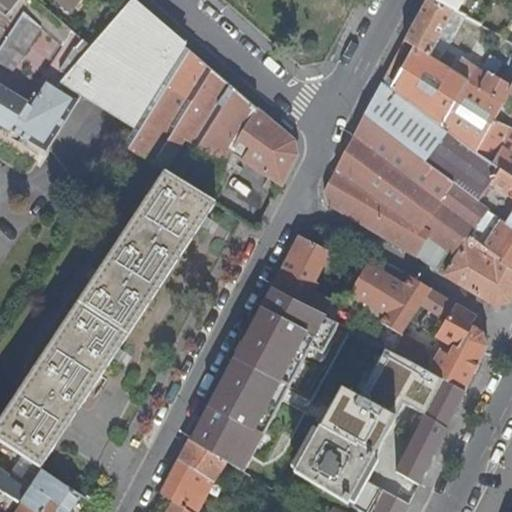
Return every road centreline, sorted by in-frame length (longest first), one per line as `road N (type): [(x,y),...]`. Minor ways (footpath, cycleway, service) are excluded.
road 1 (residential): [(328,129),(299,200),(127,511)]
road 2 (unclassified): [(328,129),(171,0)]
road 3 (residential): [(393,0),(328,129)]
road 4 (residential): [(448,511),(511,386)]
